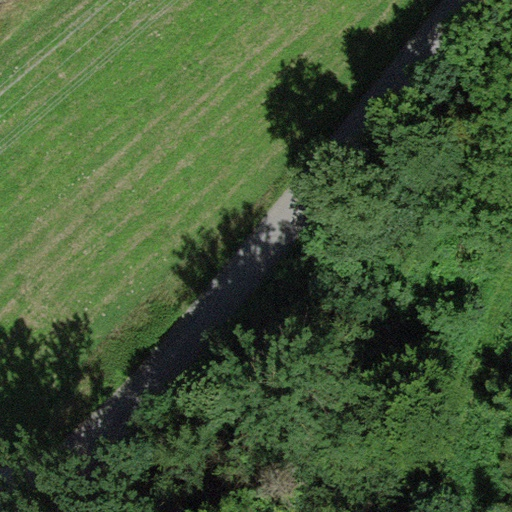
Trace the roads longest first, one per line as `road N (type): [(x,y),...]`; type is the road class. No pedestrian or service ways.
road 1 (unclassified): [(0,482),(30,478),(102,432),(465,0)]
road 2 (track): [(511,275),(410,511)]
